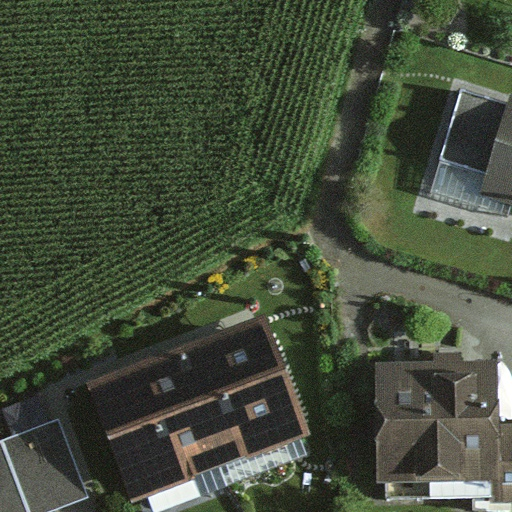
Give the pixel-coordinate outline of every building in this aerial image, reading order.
[(511,113),(507,112),(506,117),(458,103),(426,210),(511,235),(511,113)] [(219,471),(300,441),(262,338),(181,367),(219,471)] [(138,500),(219,471),(181,367),(100,397),(138,500)] [(393,485),(437,484),(437,511),(476,511),(511,511),(511,436),(502,437),(500,373),(390,376),(393,485)] [(0,511),(73,511),(92,504),(60,428),(0,453),(0,511)]
